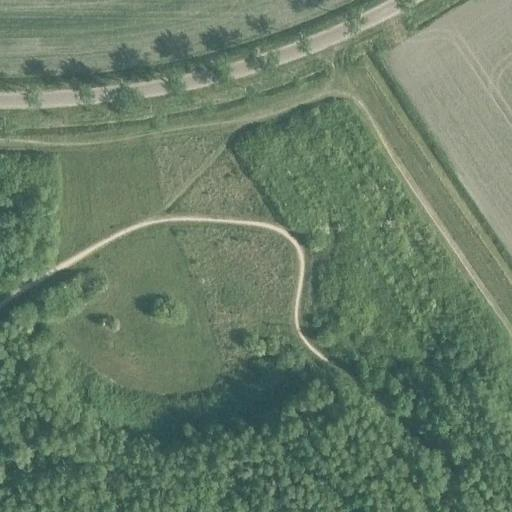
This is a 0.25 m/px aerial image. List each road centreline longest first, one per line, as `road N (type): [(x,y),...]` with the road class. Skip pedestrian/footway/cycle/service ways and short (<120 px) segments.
road 1 (unclassified): [(0,98),(231,75),(414,0)]
road 2 (unknown): [(511,331),(345,80)]
